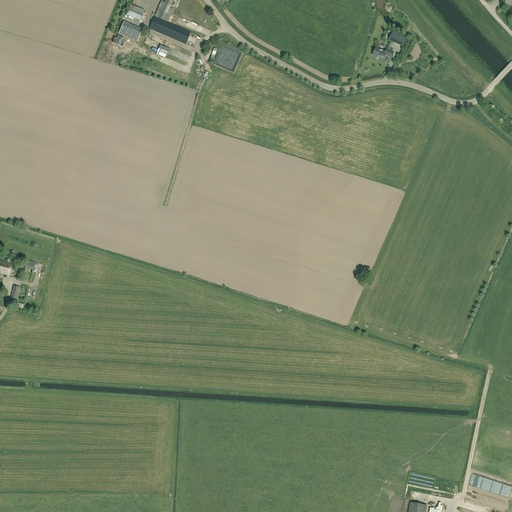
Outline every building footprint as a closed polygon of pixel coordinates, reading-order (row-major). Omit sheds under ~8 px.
[(191,33),(176,27),(168,23),(173,10),(170,9),(173,0),(165,0),(165,3),(161,2),(150,29),(186,45),(191,33)] [(142,17),(145,11),(131,5),(128,11),(142,17)] [(137,42),(142,30),(123,23),(118,34),(137,42)] [(403,47),(407,38),(393,32),(389,41),(403,47)] [(157,44),(156,48),(170,53),(172,50),(157,44)] [(392,58),(394,53),(387,50),(386,52),(376,47),(373,55),(384,60),(386,56),(392,58)] [(0,273),(9,276),(12,265),(0,261),(0,273)] [(33,271),(35,263),(26,261),(25,269),(33,271)] [(13,286),(11,298),(17,299),(20,288),(13,286)] [(409,482),(408,484),(431,488),(431,487),(426,486),(428,478),(422,477),(421,481),(413,479),(412,481),(414,482),(414,483),(409,482)] [(425,511),(427,505),(410,502),(408,511),(425,511)]
